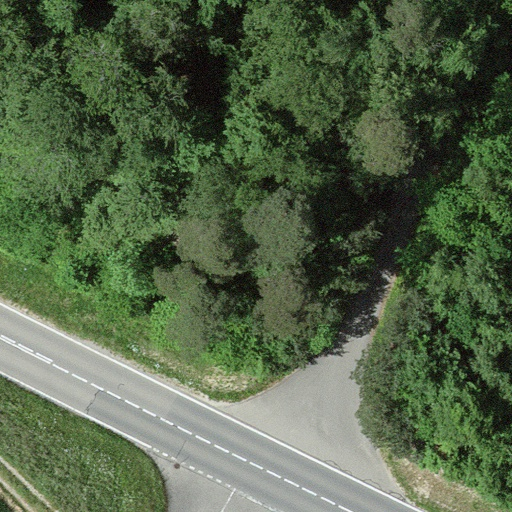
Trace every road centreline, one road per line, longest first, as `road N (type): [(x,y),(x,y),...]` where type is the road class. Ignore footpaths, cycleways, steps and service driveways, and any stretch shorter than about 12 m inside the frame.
road 1 (track): [(511,29),(453,112),(326,359),(256,465)]
road 2 (tertiary): [(0,337),(256,465)]
